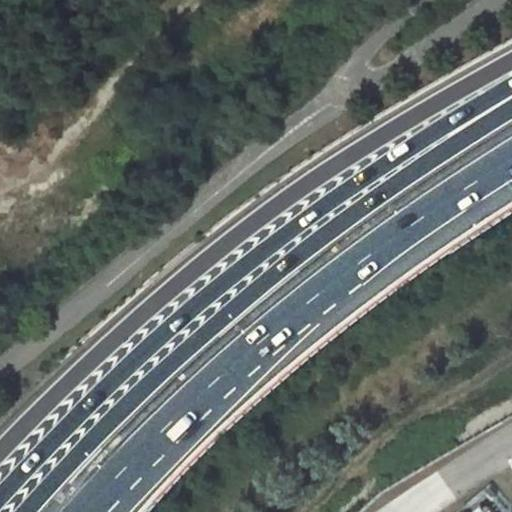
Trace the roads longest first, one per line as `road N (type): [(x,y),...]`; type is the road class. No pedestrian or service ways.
road 1 (trunk): [(511,86),(259,253),(129,363),(0,498)]
road 2 (trunk): [(511,61),(256,220),(152,305),(0,450)]
road 3 (trunk): [(511,109),(276,271),(147,384),(25,511)]
road 4 (trunk): [(83,511),(167,425),(309,301),(511,158)]
road 5 (track): [(308,511),(469,374),(511,350)]
